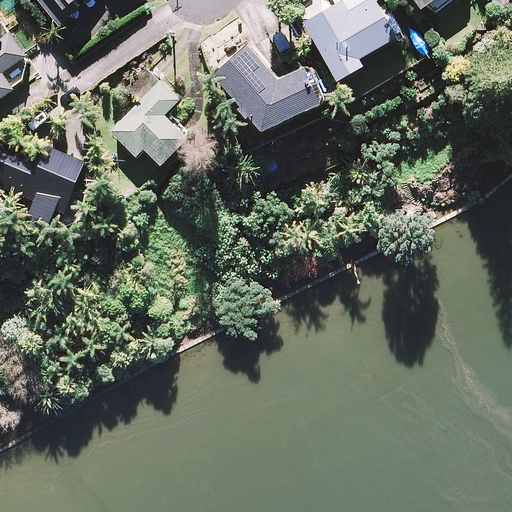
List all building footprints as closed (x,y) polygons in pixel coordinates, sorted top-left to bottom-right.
[(84,0),(40,0),(63,27),(73,19),(68,14),(84,0)] [(399,39),(397,36),(404,31),(392,12),(385,16),(376,0),(335,0),(338,6),(306,24),(341,83),(366,68),(362,61),(399,39)] [(454,0),(416,0),(425,11),(432,5),(438,12),(454,0)] [(0,20),(0,103),(17,91),(5,75),(30,57),(3,19),(0,20)] [(432,56),(422,34),(408,41),(418,62),(432,56)] [(280,81),(251,48),(217,77),(265,133),(327,105),(312,71),(280,81)] [(182,101),(163,82),(113,132),(139,158),(147,150),(164,167),(190,140),(166,117),(182,101)] [(38,156),(3,143),(0,150),(0,187),(38,202),(32,218),(64,230),(86,171),(39,154),(38,156)]
